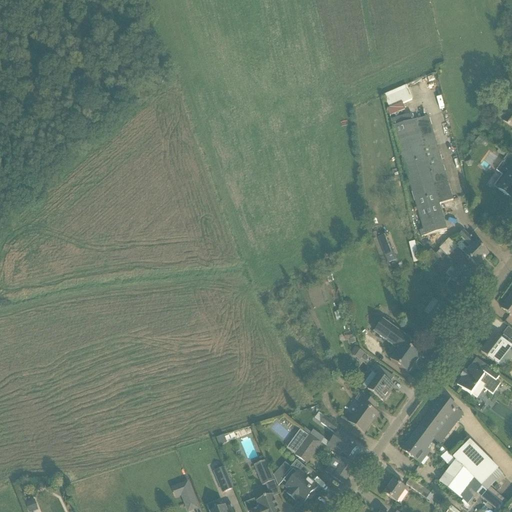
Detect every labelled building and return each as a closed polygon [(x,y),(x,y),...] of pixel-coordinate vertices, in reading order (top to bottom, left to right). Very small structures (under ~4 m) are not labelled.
[(391,116),(416,105),(408,85),(383,95),(391,116)] [(511,111),(511,110),(508,108),(501,119),(511,127),(511,111)] [(447,229),(439,205),(454,200),(448,182),(429,117),(414,122),(412,116),(412,114),(391,120),(394,128),(425,231),(421,232),(422,237),(427,235),(447,229)] [(476,141),(481,146),(485,140),(480,136),(476,141)] [(465,164),(467,168),(472,167),(474,162),(471,159),(466,160),(465,164)] [(511,176),(511,175),(511,167),(510,166),(503,162),(496,172),(502,176),(494,187),(511,200),(511,198),(511,176)] [(480,241),(474,235),(470,238),(464,231),(459,236),(472,248),(465,255),(477,266),(488,255),(477,244),(480,241)] [(449,239),(444,244),(454,253),(459,248),(449,239)] [(415,242),(409,244),(413,264),(419,262),(415,242)] [(444,244),(439,249),(446,255),(449,258),(454,253),(444,244)] [(396,261),(392,248),(382,251),(386,260),(389,259),(391,263),(396,261)] [(428,271),(440,258),(431,250),(419,263),(428,271)] [(456,270),(449,280),(461,288),(471,274),(452,261),(449,265),(456,270)] [(511,293),(501,309),(511,317),(511,293)] [(452,313),(440,304),(421,329),(433,339),(452,313)] [(399,350),(391,362),(407,375),(420,358),(408,349),(412,342),(383,321),(374,333),(399,350)] [(495,335),(481,353),(489,359),(499,366),(510,352),(511,353),(511,342),(504,336),(501,340),(495,335)] [(352,355),(362,360),(366,352),(355,347),(352,355)] [(383,402),(389,393),(393,387),(389,384),(393,378),(375,365),(370,372),(377,377),(367,391),(383,402)] [(481,382),(485,386),(486,386),(485,389),(493,395),(500,384),(496,381),(500,376),(496,372),(488,367),(484,372),(478,368),(476,371),(471,367),(467,372),(465,371),(463,373),(465,375),(457,386),(465,391),(470,395),(471,396),(471,395),(481,382)] [(348,423),(350,425),(364,435),(378,416),(371,411),(375,405),(360,394),(355,401),(361,405),(348,423)] [(419,428),(435,440),(450,420),(456,424),(463,415),(457,411),(458,409),(443,397),(419,428)] [(325,418),(320,424),(333,433),(334,432),(337,434),(341,429),(325,418)] [(401,450),(419,464),(428,452),(426,451),(435,440),(419,428),(401,450)] [(289,445),(297,451),(308,437),(300,431),(289,445)] [(315,433),(312,438),(320,443),(324,438),(315,433)] [(337,434),(328,447),(338,455),(340,452),(348,458),(356,448),(337,434)] [(306,464),(320,446),(309,438),(295,456),(306,464)] [(470,441),(453,459),(455,461),(480,487),(481,487),(498,470),(470,441)] [(440,457),(450,468),(455,461),(453,459),(445,452),(440,457)] [(338,456),(335,461),(333,460),(325,472),(343,484),(355,467),(338,456)] [(262,487),(274,482),(266,461),(254,466),(262,487)] [(450,468),(438,484),(467,504),(476,493),(481,487),(480,487),(455,461),(450,468)] [(313,493),(317,488),(305,478),(309,473),(297,462),(291,469),(293,471),(283,482),(287,486),(286,488),(291,492),(288,495),(296,502),(298,499),(303,504),(308,498),(310,500),(314,495),(313,493)] [(214,473),(222,493),(233,489),(225,469),(214,473)] [(410,480),(406,486),(426,500),(430,494),(422,488),(417,484),(410,480)] [(181,498),(186,511),(191,511),(199,509),(188,482),(171,488),(175,500),(181,498)] [(384,495),(396,503),(405,490),(393,482),(384,495)] [(501,503),(481,487),(476,493),(496,509),(501,503)] [(250,511),(279,511),(272,496),(257,502),(259,508),(250,511)] [(34,511),(38,511),(35,500),(26,503),(28,511),(34,511)]
